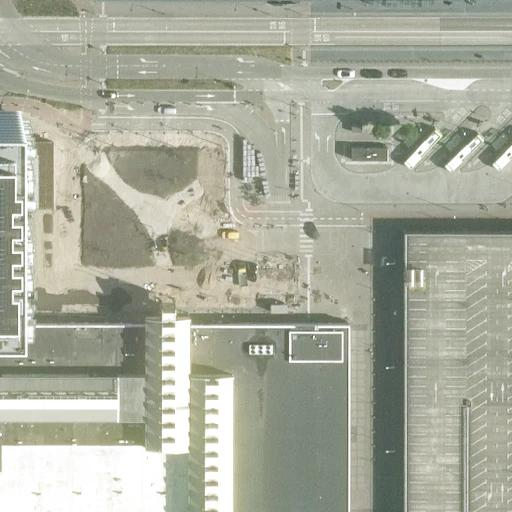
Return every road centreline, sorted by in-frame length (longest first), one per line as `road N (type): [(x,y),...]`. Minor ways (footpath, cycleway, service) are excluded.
road 1 (tertiary): [(511,72),(61,65),(18,53),(0,37)]
road 2 (tertiary): [(217,101),(511,95)]
road 3 (tertiary): [(0,80),(119,100),(217,101)]
road 4 (unclassified): [(217,101),(256,126),(278,159),(278,210)]
